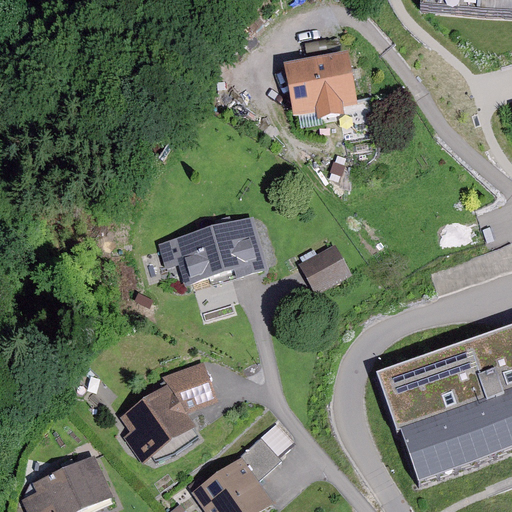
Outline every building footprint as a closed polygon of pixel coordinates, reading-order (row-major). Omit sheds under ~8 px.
[(511,0),(421,0),(421,11),(511,20),(511,0)] [(346,64),(288,73),(295,115),(319,111),(321,122),(341,119),(339,108),(353,106),(346,64)] [(251,221),(162,246),(168,265),(181,261),(187,282),(212,275),(214,282),(264,268),(251,221)] [(333,250),(303,266),(316,291),(346,275),(333,250)] [(511,340),(383,385),(421,490),(511,457),(511,340)] [(169,392),(123,422),(132,437),(126,441),(143,465),(195,435),(188,417),(217,405),(201,366),(165,382),(169,392)] [(281,428),(247,455),(264,477),(298,449),(281,428)] [(38,498),(22,506),(25,511),(104,511),(113,508),(91,461),(33,488),(38,498)] [(246,465),(195,498),(204,511),(275,511),(277,511),(246,465)]
